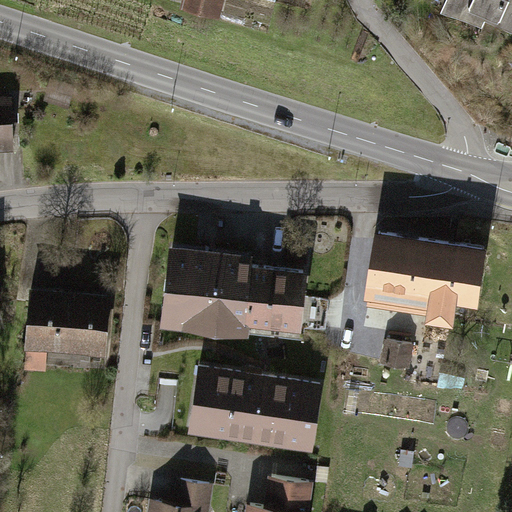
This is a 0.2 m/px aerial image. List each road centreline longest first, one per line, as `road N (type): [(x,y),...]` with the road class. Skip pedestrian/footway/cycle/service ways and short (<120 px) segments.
road 1 (primary): [(0,23),(462,170)]
road 2 (residential): [(151,198),(417,197),(444,192),(462,170)]
road 3 (residential): [(151,198),(113,511)]
road 4 (residential): [(359,0),(462,125),(470,147),(462,170)]
road 5 (residential): [(0,208),(151,198)]
